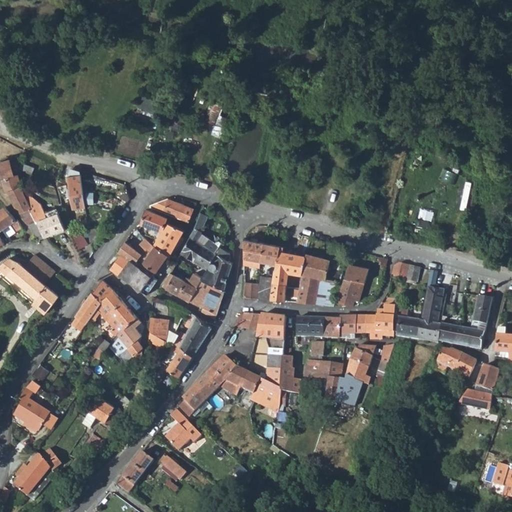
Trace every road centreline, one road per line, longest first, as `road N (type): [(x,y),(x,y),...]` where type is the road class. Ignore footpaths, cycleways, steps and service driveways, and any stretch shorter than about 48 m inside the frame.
road 1 (residential): [(233,305),(183,394),(70,511)]
road 2 (residential): [(233,305),(379,307),(395,249)]
road 3 (residential): [(0,447),(14,384),(85,282)]
road 4 (residential): [(395,249),(240,205)]
road 5 (residential): [(152,178),(0,125)]
road 6 (residential): [(85,282),(152,178)]
